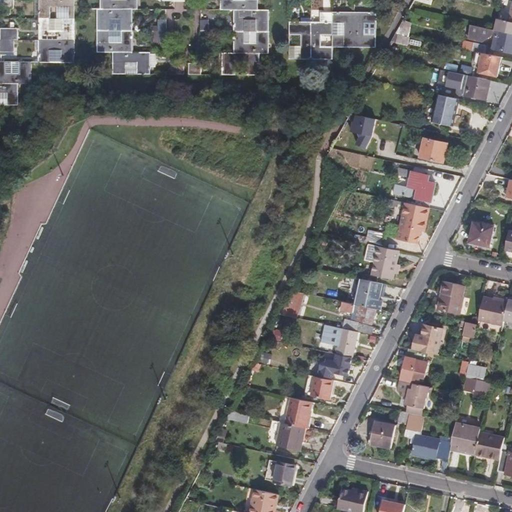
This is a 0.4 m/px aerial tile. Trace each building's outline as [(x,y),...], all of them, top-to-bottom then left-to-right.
[(38,0),(39,18),(50,18),(50,6),(61,6),(61,18),(74,18),(73,0),(38,0)] [(134,10),(139,10),(138,0),(101,0),(101,10),(134,10)] [(258,0),(220,0),(220,9),(234,9),(259,9),(258,0)] [(497,31),(511,34),(511,30),(511,4),(506,4),(502,21),(499,21),(497,31)] [(234,31),(269,31),(269,9),(259,9),(234,9),(234,31)] [(122,32),(134,32),(134,10),(101,10),(98,10),(98,32),(111,32),(122,32)] [(355,11),(333,11),(333,21),(333,34),(333,45),(333,46),(355,46),(355,11)] [(377,11),(355,11),(355,46),(377,46),(377,11)] [(416,14),(405,11),(393,33),(395,34),(404,36),(416,14)] [(50,18),(39,18),(39,40),(74,40),(74,18),(61,18),(50,18)] [(167,20),(159,20),(159,31),(167,32),(167,20)] [(210,21),(202,21),(202,32),(210,32),(210,21)] [(290,58),(312,58),(312,21),(290,21),(290,58)] [(333,34),(333,21),(312,21),(312,58),(333,58),(333,46),(333,45),(322,45),(322,34),(333,34)] [(497,31),(468,25),(466,37),(479,39),(487,36),(491,38),(493,38),(491,48),(507,52),(509,44),(511,36),(511,34),(497,31)] [(13,28),(0,28),(0,40),(13,40),(13,28)] [(167,32),(159,31),(159,43),(167,43),(167,32)] [(260,52),(269,52),(269,31),(234,31),(234,52),(260,52)] [(113,53),(134,53),(134,32),(122,32),(122,43),(111,43),(111,32),(98,32),(98,53),(113,53)] [(210,32),(202,32),(202,43),(210,43),(210,32)] [(13,40),(0,40),(0,42),(0,51),(13,51),(13,40)] [(74,40),(39,40),(39,50),(39,61),(74,61),(74,40)] [(460,40),(458,48),(475,52),(481,53),(483,45),(460,40)] [(234,52),(222,52),(222,74),(235,74),(235,63),(247,63),(247,74),(260,74),(260,52),(234,52)] [(497,64),(499,57),(481,53),(475,52),(474,58),(480,62),(479,69),(495,73),(497,64)] [(151,55),(151,53),(134,53),(113,53),(113,75),(151,75),(151,68),(151,55)] [(31,83),(31,61),(0,61),(0,82),(18,83),(31,83)] [(185,64),(176,64),(176,75),(185,75),(185,64)] [(198,64),(190,64),(190,75),(198,75),(198,64)] [(488,81),(464,75),(438,70),(435,83),(444,85),(444,86),(455,89),(454,94),(484,100),(486,89),(488,81)] [(0,82),(0,104),(18,105),(18,83),(0,82)] [(457,99),(437,94),(431,122),(451,126),(454,113),(457,99)] [(359,128),(361,118),(353,116),(351,126),(359,128)] [(355,151),(360,139),(353,136),(350,144),(351,145),(349,149),(355,151)] [(417,157),(440,162),(442,153),(444,143),(422,138),(417,157)] [(349,149),(351,145),(350,144),(341,141),(339,146),(349,150),(349,149)] [(372,171),(376,160),(352,151),(348,162),(372,171)] [(413,205),(427,208),(429,201),(431,201),(433,191),(435,184),(428,182),(429,175),(398,168),(397,174),(410,177),(408,186),(396,184),(394,193),(415,198),(413,205)] [(396,201),(384,198),(382,205),(395,208),(395,205),(396,201)] [(425,218),(427,208),(413,205),(404,203),(403,207),(396,240),(415,244),(418,231),(422,232),(425,218)] [(466,244),(486,248),(490,229),(471,225),(468,234),(466,244)] [(385,248),(388,234),(369,230),(367,237),(353,234),(352,240),(367,244),(385,248)] [(385,248),(367,244),(364,257),(373,259),(370,274),(389,278),(391,271),(393,263),(394,258),(396,250),(385,248)] [(381,284),(360,279),(354,305),(374,309),(375,310),(378,297),(381,284)] [(438,293),(435,310),(454,314),(460,285),(439,281),(437,286),(436,293),(438,293)] [(299,292),(293,290),(280,314),(286,315),(288,309),(290,310),(299,292)] [(483,297),(478,297),(473,320),(498,326),(499,321),(503,302),(488,299),(483,297)] [(511,298),(504,297),(504,299),(503,302),(499,321),(511,324),(511,298)] [(374,309),(354,305),(343,302),(341,311),(352,313),(353,311),(358,313),(356,317),(354,317),(353,321),(370,325),(372,318),(374,309)] [(468,344),(472,325),(461,322),(459,328),(458,336),(458,337),(457,342),(468,344)] [(356,332),(369,335),(371,327),(353,323),(352,331),(356,332)] [(410,351),(426,354),(433,356),(439,330),(421,326),(419,338),(414,337),(412,343),(410,351)] [(339,328),(333,354),(350,358),(354,343),(356,332),(352,331),(339,328)] [(326,350),(328,344),(321,342),(319,348),(326,350)] [(410,351),(405,350),(402,366),(399,380),(416,384),(417,379),(422,380),(425,364),(424,363),(426,354),(410,351)] [(262,364),(266,356),(260,353),(256,363),(262,364)] [(350,358),(333,354),(332,361),(325,359),(322,372),(346,377),(349,365),(350,358)] [(466,365),(466,363),(460,362),(456,377),(463,379),(464,376),(466,365)] [(258,372),(262,364),(256,363),(252,369),(258,372)] [(473,367),(466,365),(464,376),(480,379),(482,372),(472,370),(473,367)] [(335,381),(315,377),(310,397),(330,401),(332,392),(335,381)] [(485,392),(486,384),(464,379),(461,390),(470,392),(471,389),(485,392)] [(430,389),(396,382),(395,387),(394,392),(399,393),(398,397),(403,398),(402,405),(403,405),(420,409),(422,409),(424,399),(425,399),(426,393),(429,394),(430,389)] [(511,397),(511,390),(496,386),(494,393),(511,397)] [(309,402),(284,396),(278,421),(285,423),(304,427),(307,412),(309,402)] [(403,405),(401,414),(405,414),(418,417),(420,409),(403,405)] [(248,423),(250,414),(231,410),(227,418),(248,423)] [(401,425),(404,415),(397,413),(394,423),(401,425)] [(405,414),(400,439),(406,440),(405,444),(412,445),(410,454),(426,458),(445,462),(448,449),(452,429),(453,425),(437,421),(433,441),(417,437),(421,418),(418,417),(405,414)] [(364,444),(388,450),(393,426),(374,422),(373,426),(371,433),(367,432),(364,444)] [(307,439),(309,428),(304,427),(285,423),(280,445),(304,450),(307,439)] [(473,453),(477,434),(452,429),(448,449),(462,452),(461,454),(466,455),(472,456),(473,453)] [(501,439),(477,434),(473,453),(488,456),(487,460),(491,460),(496,462),(498,453),(501,439)] [(496,462),(494,473),(503,474),(502,476),(510,478),(511,477),(511,455),(498,453),(496,462)] [(271,483),(291,488),(294,475),(296,466),(276,462),(271,483)] [(253,488),(247,511),(270,511),(272,504),(276,504),(277,500),(279,494),(253,488)] [(355,493),(351,492),(340,490),(336,510),(346,511),(360,511),(365,492),(360,491),(356,490),(355,493)] [(403,511),(405,505),(390,502),(384,501),(381,511),(403,511)]
